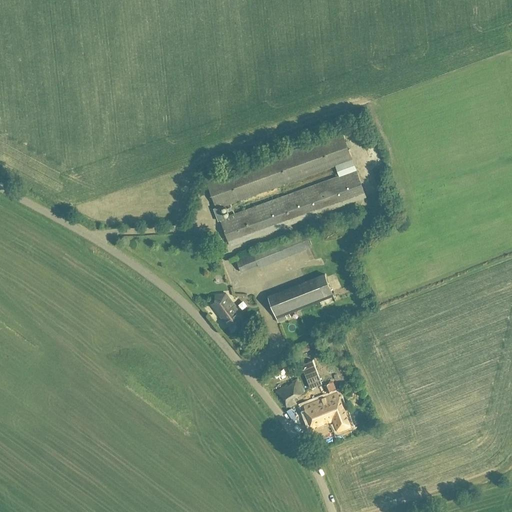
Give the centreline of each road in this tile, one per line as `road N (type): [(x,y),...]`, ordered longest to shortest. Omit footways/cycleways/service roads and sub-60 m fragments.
road 1 (unclassified): [(331,511),(301,445),(184,305),(126,261),(0,188)]
road 2 (track): [(379,511),(493,477),(511,459)]
